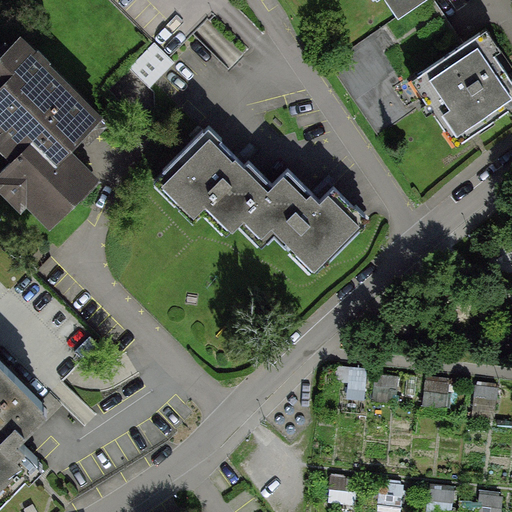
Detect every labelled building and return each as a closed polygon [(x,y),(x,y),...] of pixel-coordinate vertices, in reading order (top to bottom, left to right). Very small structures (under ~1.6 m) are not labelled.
[(399,0),(406,9),(419,0),(399,0)] [(511,75),(481,30),(413,76),(461,147),(511,112),(511,75)] [(110,129),(19,39),(0,58),(0,131),(2,133),(0,135),(0,144),(14,159),(0,173),(0,179),(52,231),(104,179),(82,157),(110,129)] [(153,45),(134,68),(155,85),(174,63),(153,45)] [(234,222),(271,187),(211,129),(162,180),(194,210),(206,202),(233,227),(234,222)] [(271,187),(234,222),(266,255),(280,242),(314,277),(361,232),(329,198),(314,212),(281,178),(271,187)] [(39,402),(0,363),(0,495),(38,457),(18,438),(33,422),(26,415),(39,402)] [(368,392),(371,366),(353,364),(350,389),(368,392)]
